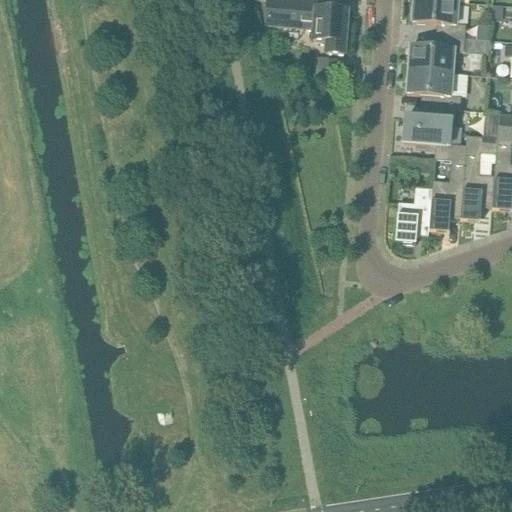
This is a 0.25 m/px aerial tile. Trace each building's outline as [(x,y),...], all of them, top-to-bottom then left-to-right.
[(275,0),(267,0),(266,27),(313,31),(313,43),(327,44),(326,56),(344,58),(347,13),(316,11),(317,3),(275,0)] [(460,5),(414,2),(412,25),(431,26),(430,38),(426,38),(425,38),(465,41),(466,28),(458,27),(460,5)] [(464,55),(465,41),(425,38),(425,39),(430,39),(429,51),(410,49),(408,73),(454,76),(456,54),(464,55)] [(420,109),(420,110),(451,112),(460,113),(461,99),(452,99),(454,76),(408,73),(407,96),(425,98),(424,109),(420,109)] [(450,125),(451,112),(420,110),(424,111),(423,122),(405,121),(403,145),(415,146),(415,151),(435,152),(435,148),(449,149),(450,125)] [(494,179),(491,210),(491,213),(505,214),(506,199),(511,198),(511,166),(510,167),(511,145),(511,129),(499,128),(497,128),(497,141),(495,157),(494,179)] [(466,139),(465,150),(465,161),(464,173),(462,197),(460,221),(460,223),(474,225),(475,209),(481,210),(491,210),(494,179),(479,178),(480,156),(495,157),(497,141),(466,139)] [(465,150),(449,149),(435,148),(435,152),(434,162),(451,164),(449,185),(432,184),(432,192),(428,234),(442,235),(444,220),(449,220),(460,221),(462,197),(464,173),(465,161),(465,150)] [(432,165),(422,164),(421,174),(431,175),(432,165)] [(429,223),(432,192),(415,191),(414,207),(398,206),(395,246),(415,247),(416,238),(428,239),(428,234),(429,223)] [(50,399),(43,335),(4,340),(12,404),(50,399)]
